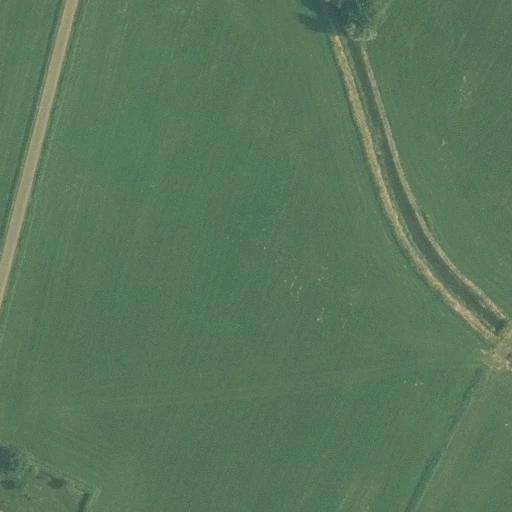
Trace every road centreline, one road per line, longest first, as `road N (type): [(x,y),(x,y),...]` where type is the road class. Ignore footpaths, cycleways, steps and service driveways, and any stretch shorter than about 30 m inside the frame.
road 1 (unclassified): [(0,282),(72,0)]
road 2 (track): [(511,339),(428,511)]
